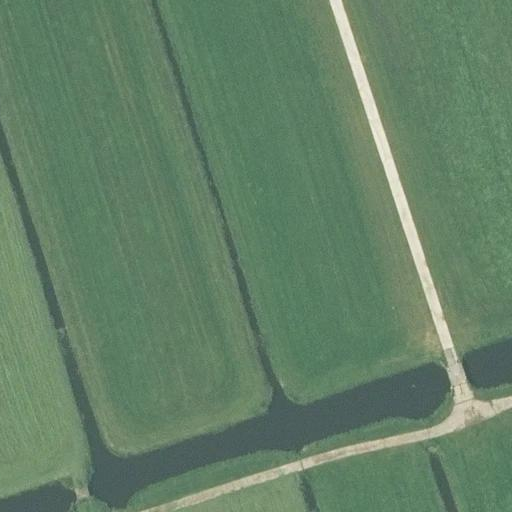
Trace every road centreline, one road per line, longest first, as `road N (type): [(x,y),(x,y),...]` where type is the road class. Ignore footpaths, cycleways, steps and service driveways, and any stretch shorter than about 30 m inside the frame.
road 1 (track): [(470,415),(334,0)]
road 2 (track): [(163,511),(511,399)]
